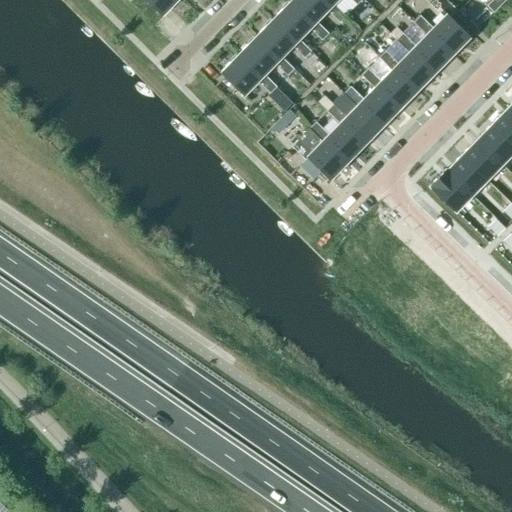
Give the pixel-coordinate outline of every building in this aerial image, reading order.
[(126,0),(129,3),(131,0),(145,0),(161,16),(176,0),(126,0)] [(323,0),(291,0),(290,2),(313,24),(316,21),(326,10),(339,22),(346,16),(333,3),(330,6),(323,0)] [(491,0),(486,6),(493,12),(505,0),(491,0)] [(290,2),(272,19),(295,42),(298,39),(309,28),(322,40),(328,33),(316,21),(313,24),(290,2)] [(419,16),(413,23),(425,35),(428,32),(451,55),(469,37),(446,14),(432,28),(419,16)] [(272,19),(255,37),(278,60),(281,57),(292,46),(304,58),(311,51),(298,39),(295,42),(272,19)] [(402,34),(395,40),(408,53),(411,50),(434,72),(451,55),(428,32),(425,35),(414,46),(402,34)] [(255,37),(237,55),(260,77),(263,74),(274,63),(287,76),(293,69),(281,57),(278,60),(255,37)] [(385,51),(378,58),(391,70),(394,67),(417,90),(434,72),(411,50),(408,53),(397,64),(385,51)] [(237,55),(220,73),(243,95),(257,81),(269,93),(276,87),(263,74),(260,77),(237,55)] [(367,69),(361,76),(373,88),(376,85),(399,108),(417,90),(394,67),(391,70),(380,81),(367,69)] [(309,85),(315,79),(304,69),(298,75),(309,85)] [(350,87),(343,94),(356,106),(359,103),(382,126),(399,108),(376,85),(373,88),(362,99),(350,87)] [(323,96),(317,103),(326,111),(338,124),(341,121),(364,143),(382,126),(359,103),(356,106),(343,94),(342,93),(331,104),(323,96)] [(511,115),(506,109),(491,124),(511,145),(511,115)] [(315,122),(308,129),(311,132),(321,141),(324,138),(335,150),(347,161),(364,143),(341,121),(338,124),(327,135),(315,122)] [(511,145),(491,124),(476,140),(501,164),(511,152),(511,145)] [(297,140),(291,147),(304,160),(298,166),(313,180),(321,172),(329,180),(347,161),(335,150),(324,138),(321,141),(311,132),(308,129),(297,140)] [(476,140),(460,155),(486,180),(501,164),(476,140)] [(445,169),(444,170),(470,195),(486,180),(460,155),(446,170),(445,169)] [(444,170),(429,186),(455,211),(470,195),(444,170)] [(511,205),(510,203),(503,211),(511,220),(511,219),(511,205)] [(495,219),(487,227),(496,235),(504,228),(495,219)] [(511,235),(510,234),(502,241),(511,250),(511,249),(511,235)]
